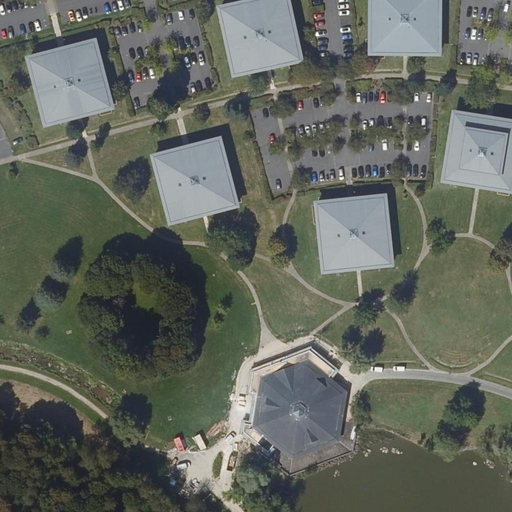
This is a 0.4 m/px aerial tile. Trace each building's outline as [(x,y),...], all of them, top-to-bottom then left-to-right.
[(299,0),(228,0),(242,59),(275,51),(309,44),(299,0)] [(379,0),(380,37),(414,37),(449,37),(449,0),(379,0)] [(79,116),(112,107),(108,94),(100,61),(95,41),(82,44),(75,46),(69,47),(62,49),(56,51),(49,52),(42,54),(29,57),(32,70),(34,77),(36,84),(37,90),(39,97),(41,104),(46,124),(71,118),(79,116)] [(511,104),(498,102),(464,97),(453,166),(487,171),(511,175),(511,104)] [(210,200),(244,191),(227,123),(193,132),(160,141),(177,209),(210,200)] [(402,251),(394,181),(359,185),(324,188),(331,258),(367,254),(402,251)] [(350,381),(315,353),(293,361),(271,369),(264,414),(300,444),(321,435),(342,427),(350,381)]
